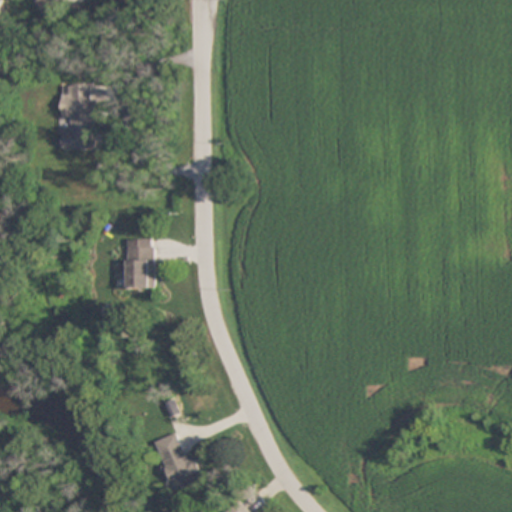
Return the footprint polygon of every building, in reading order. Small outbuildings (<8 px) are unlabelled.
[(60,0),(42,0),(43,18),(67,18),(67,0),(60,0)] [(97,150),(95,85),(63,86),(64,119),(72,118),(72,131),(63,132),(63,151),(97,150)] [(157,289),(157,239),(131,239),(131,289),(157,289)] [(160,442),(178,491),(203,482),(184,433),(160,442)] [(232,511),(251,511),(243,502),(232,511)]
